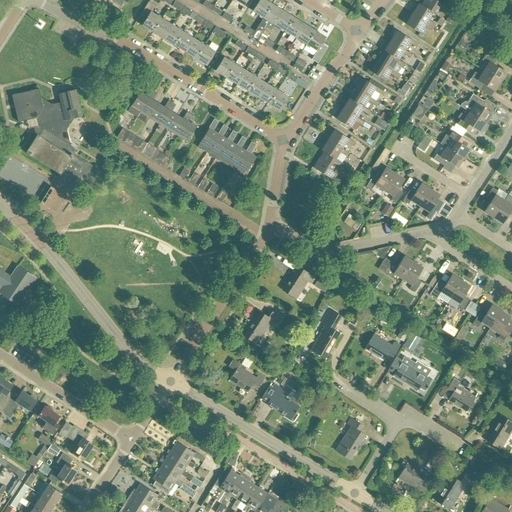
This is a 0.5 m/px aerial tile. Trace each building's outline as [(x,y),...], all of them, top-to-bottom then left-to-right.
[(263,18),(272,4),(264,0),(258,0),(252,11),(263,18)] [(432,13),(434,15),(439,7),(447,13),(449,10),(433,0),(424,0),(420,6),(432,13)] [(153,32),(162,19),(150,12),(155,5),(148,1),(138,17),(145,21),(142,26),(153,32)] [(180,12),(184,7),(175,1),(172,7),(180,12)] [(210,11),(213,7),(205,2),(202,6),(210,11)] [(263,18),(255,32),(252,36),(262,43),(265,38),(274,25),(282,11),(272,4),(263,18)] [(412,15),(433,28),(435,24),(428,20),(432,13),(420,6),(418,5),(412,15)] [(184,7),(180,12),(189,17),(193,12),(184,7)] [(213,7),(210,11),(219,17),(222,12),(213,7)] [(285,31),(293,18),(282,11),(274,25),(285,31)] [(230,24),(233,19),(224,14),(221,18),(230,24)] [(201,26),(205,20),(196,15),(193,20),(201,26)] [(431,32),(433,28),(412,15),(405,25),(419,34),(423,27),(431,32)] [(295,38),(304,24),(293,18),(285,31),(295,38)] [(163,39),(172,25),(162,19),(153,32),(163,39)] [(205,20),(201,26),(210,31),(214,25),(205,20)] [(306,45),(314,31),(304,24),(295,38),(306,45)] [(174,46),(183,32),(172,25),(163,39),(174,46)] [(243,31),(252,36),(255,32),(246,26),(243,31)] [(221,38),(225,32),(216,27),(212,32),(221,38)] [(314,31),(306,45),(316,51),(311,60),(317,64),(327,48),(322,45),(326,38),(314,31)] [(390,41),(404,50),(408,43),(416,48),(418,45),(397,31),(390,41)] [(183,32),(174,46),(185,52),(193,39),(183,32)] [(265,38),(262,43),(271,48),(274,43),(265,38)] [(196,59),(204,45),(193,39),(185,52),(196,59)] [(243,50),(246,45),(237,40),(234,45),(243,50)] [(461,40),(458,45),(463,48),(466,43),(461,40)] [(411,55),(404,50),(390,41),(383,52),(397,60),(398,60),(402,53),(409,58),(411,55)] [(204,45),(196,59),(206,66),(218,47),(213,43),(210,49),(204,45)] [(494,45),(491,52),(504,57),(506,49),(494,45)] [(284,56),(287,51),(278,46),(275,51),(284,56)] [(245,51),(254,57),(257,52),(248,47),(245,51)] [(292,61),(295,56),(287,51),(284,56),(292,61)] [(257,52),(254,57),(263,62),(266,58),(257,52)] [(407,66),(398,60),(397,60),(383,52),(377,62),(391,71),(391,70),(396,74),(400,67),(405,70),(407,66)] [(483,71),(500,82),(506,73),(496,66),(499,61),(487,53),(483,58),(489,62),(483,71)] [(226,78),(234,64),(224,58),(215,71),(226,78)] [(303,68),(306,63),(298,58),(295,62),(303,68)] [(275,70),(278,66),(269,60),(266,65),(275,70)] [(396,74),(391,70),(391,71),(377,62),(370,72),(373,74),(384,81),(389,74),(398,80),(401,76),(396,74)] [(419,62),(414,71),(419,74),(424,65),(419,62)] [(237,84),(245,71),(234,64),(226,78),(237,84)] [(278,66),(275,70),(284,76),(287,71),(278,66)] [(247,91),(256,77),(245,71),(237,84),(247,91)] [(408,81),(414,85),(421,75),(414,71),(408,81)] [(442,80),(445,74),(441,71),(437,77),(442,80)] [(494,91),(500,82),(483,71),(479,76),(474,73),(468,82),(480,90),(484,85),(494,91)] [(295,83),(298,78),(289,72),(286,77),(295,83)] [(462,82),(466,77),(460,73),(457,78),(462,82)] [(382,84),(384,81),(373,74),(371,77),(382,84)] [(256,77),(247,91),(258,98),(267,84),(256,77)] [(368,83),(362,79),(356,89),(370,98),(373,92),(378,95),(382,97),(385,93),(382,92),(368,83)] [(269,104),(277,91),(267,84),(258,98),(269,104)] [(398,89),(396,92),(403,97),(409,87),(405,84),(400,90),(398,89)] [(137,118),(153,91),(149,89),(145,95),(140,92),(127,112),(137,118)] [(379,103),(374,101),(370,98),(356,89),(349,99),(363,108),(367,102),(376,107),(379,103)] [(52,105),(41,99),(39,90),(12,96),(18,123),(27,121),(28,129),(35,127),(37,136),(26,153),(61,176),(61,175),(79,187),(92,166),(74,155),(76,151),(70,147),(72,144),(70,143),(67,130),(73,120),(83,117),(76,91),(58,95),(60,103),(52,105)] [(149,119),(159,104),(153,100),(157,94),(153,91),(137,118),(146,123),(149,119)] [(277,91),(269,104),(280,111),(288,98),(277,91)] [(485,102),(472,94),(469,99),(470,100),(467,103),(466,102),(461,105),(460,106),(469,111),(486,123),(492,113),(481,107),(485,102)] [(397,96),(393,102),(396,104),(398,101),(400,102),(402,99),(397,96)] [(427,98),(422,105),(428,110),(433,102),(427,98)] [(349,99),(343,109),(357,118),(361,111),(367,115),(369,112),(363,108),(349,99)] [(159,104),(149,119),(158,125),(172,103),(168,101),(164,107),(159,104)] [(168,131),(178,115),(172,112),(176,106),(172,103),(158,125),(168,131)] [(343,109),(336,120),(350,128),(354,121),(363,127),(365,123),(357,118),(343,109)] [(469,111),(468,113),(466,116),(460,113),(457,118),(459,119),(456,124),(474,136),(477,131),(480,132),(486,123),(469,111)] [(177,137),(191,115),(187,113),(183,119),(178,115),(168,131),(177,137)] [(177,137),(186,143),(196,127),(190,123),(194,117),(191,115),(177,137)] [(389,128),(392,122),(381,116),(378,122),(389,128)] [(206,152),(218,134),(213,131),(219,122),(214,119),(208,129),(209,129),(198,147),(206,152)] [(215,158),(227,139),(223,136),(228,128),(223,125),(218,134),(206,152),(215,158)] [(122,141),(128,132),(123,129),(117,138),(122,141)] [(446,147),(463,158),(469,149),(459,142),(462,137),(450,129),(446,135),(452,138),(446,147)] [(327,141),(342,150),(346,143),(354,148),(356,144),(334,130),(327,141)] [(225,164),(237,145),(232,142),(237,134),(233,131),(227,139),(215,158),(225,164)] [(127,144),(132,136),(132,135),(128,132),(122,141),(127,144)] [(234,170),(246,151),(241,148),(247,139),(242,137),(237,145),(225,164),(234,170)] [(137,138),(131,147),(136,150),(142,141),(137,138)] [(335,160),(339,153),(347,158),(349,154),(342,150),(327,141),(321,151),(323,153),(335,160)] [(246,151),(234,170),(244,176),(256,157),(251,154),(256,146),(252,142),(246,151)] [(151,159),(157,149),(147,143),(140,153),(150,160),(151,159)] [(426,147),(420,143),(416,148),(422,152),(426,147)] [(457,168),(463,158),(446,147),(440,156),(436,154),(433,159),(443,166),(447,161),(457,168)] [(150,160),(155,162),(161,152),(157,149),(150,160)] [(345,166),(335,160),(323,153),(313,168),(333,181),(337,174),(331,170),(335,164),(343,169),(345,166)] [(166,155),(160,165),(165,169),(172,158),(166,155)] [(503,163),(500,168),(505,171),(508,167),(503,163)] [(380,195),(395,173),(385,167),(381,173),(379,171),(376,176),(374,174),(366,187),(371,190),(380,195)] [(185,180),(190,171),(185,168),(180,177),(185,180)] [(395,173),(380,195),(381,196),(384,191),(393,196),(390,200),(396,203),(402,193),(397,190),(404,179),(395,173)] [(194,186),(199,177),(194,174),(189,183),(194,186)] [(203,192),(208,183),(203,179),(198,189),(203,192)] [(419,206),(430,189),(421,183),(414,193),(409,190),(403,201),(408,204),(410,201),(419,206)] [(213,198),(218,189),(212,185),(207,194),(213,198)] [(493,218),(507,195),(498,189),(497,191),(492,188),(485,198),(490,201),(484,212),(493,218)] [(437,199),(440,195),(430,189),(419,206),(428,212),(425,218),(430,221),(437,210),(432,207),(437,199)] [(333,206),(340,196),(333,192),(327,202),(333,206)] [(511,198),(507,195),(493,218),(502,224),(509,213),(511,215),(511,198)] [(392,208),(386,204),(381,213),(387,217),(392,208)] [(445,204),(438,214),(445,218),(452,208),(445,204)] [(354,221),(350,228),(355,231),(360,224),(354,221)] [(402,279),(413,262),(404,256),(397,266),(390,262),(384,273),(395,280),(397,276),(402,279)] [(385,258),(378,269),(384,273),(390,262),(385,258)] [(413,262),(402,279),(411,285),(409,289),(414,292),(421,282),(416,278),(423,268),(413,262)] [(10,277),(0,270),(0,293),(17,304),(34,278),(17,266),(10,277)] [(311,284),(315,278),(297,266),(282,290),(296,299),(308,282),(311,284)] [(446,303),(461,280),(451,274),(451,275),(445,272),(439,281),(438,281),(429,295),(436,299),(437,297),(446,303)] [(328,287),(317,280),(314,285),(324,292),(328,287)] [(461,280),(446,303),(456,309),(457,307),(462,311),(469,300),(463,297),(470,286),(461,280)] [(464,311),(469,314),(475,305),(470,302),(464,311)] [(475,305),(469,314),(474,317),(480,308),(475,305)] [(490,328),(501,311),(491,305),(485,315),(480,312),(472,324),(477,328),(480,322),(490,328)] [(15,314),(15,315),(25,322),(25,321),(30,313),(20,307),(15,314)] [(280,317),(268,309),(265,315),(258,311),(241,336),(256,346),(272,321),(276,323),(280,317)] [(325,360),(340,334),(334,330),(341,317),(328,310),(321,323),(325,325),(310,351),(325,360)] [(511,328),(511,320),(509,319),(510,317),(501,311),(490,328),(486,333),(502,344),(511,328)] [(455,331),(446,325),(443,330),(452,335),(455,331)] [(403,343),(407,336),(400,332),(396,338),(403,343)] [(411,334),(407,340),(414,344),(418,338),(411,334)] [(391,346),(373,335),(364,350),(383,361),(387,354),(393,358),(400,346),(393,342),(391,346)] [(492,362),(502,368),(506,362),(495,355),(492,362)] [(402,361),(396,358),(389,371),(394,374),(393,377),(417,392),(419,389),(424,392),(431,379),(427,376),(430,370),(416,361),(414,364),(404,358),(402,361)] [(256,378),(238,367),(240,364),(233,359),(228,367),(235,371),(228,382),(246,394),(251,387),(256,390),(264,379),(258,375),(256,378)] [(0,410),(2,411),(12,395),(8,393),(13,386),(0,377),(0,391),(1,393),(0,395),(0,410)] [(465,413),(475,398),(457,387),(459,383),(453,379),(442,397),(448,400),(447,401),(465,413)] [(265,394),(262,399),(268,403),(267,405),(283,415),(282,417),(292,424),(299,414),(295,412),(299,406),(301,404),(304,399),(291,391),(286,398),(281,395),(284,391),(278,388),(272,384),(269,388),(266,393),(265,394)] [(12,395),(2,411),(11,417),(19,404),(30,411),(36,401),(35,401),(36,400),(36,398),(32,395),(30,396),(30,397),(21,392),(17,399),(12,395)] [(52,408),(49,406),(47,406),(46,407),(45,406),(40,414),(36,411),(33,416),(37,418),(38,416),(39,417),(40,417),(46,421),(42,427),(53,435),(59,425),(55,423),(60,416),(52,411),(52,410),(52,408)] [(500,450),(511,431),(511,422),(501,415),(485,440),(500,450)] [(350,461),(366,436),(359,432),(363,426),(351,418),(347,424),(350,427),(335,451),(350,461)] [(73,427),(66,423),(59,434),(65,438),(66,436),(78,444),(73,453),(83,460),(93,445),(85,440),(89,435),(74,425),(73,427)] [(42,433),(38,439),(45,444),(48,446),(50,443),(52,440),(42,433)] [(188,464),(189,462),(193,456),(203,463),(205,459),(195,452),(194,454),(174,441),(168,451),(188,464)] [(47,449),(56,456),(59,450),(50,444),(47,449)] [(194,466),(189,462),(188,464),(168,451),(162,460),(182,473),(183,471),(187,466),(192,469),(194,466)] [(27,462),(33,466),(34,466),(36,463),(38,460),(39,459),(36,457),(32,454),(32,455),(27,462)] [(67,485),(77,470),(69,465),(72,460),(63,454),(57,463),(63,467),(58,475),(53,471),(48,479),(55,484),(58,479),(67,485)] [(472,465),(475,460),(467,456),(464,461),(472,465)] [(193,477),(183,471),(182,473),(162,460),(156,469),(176,482),(177,481),(181,475),(191,481),(193,477)] [(7,462),(4,466),(23,479),(26,474),(7,462)] [(422,495),(427,486),(421,482),(426,475),(407,463),(398,478),(416,490),(416,491),(422,495)] [(47,477),(51,471),(42,465),(38,471),(47,477)] [(221,489),(227,493),(228,494),(240,475),(234,471),(235,470),(232,468),(224,480),(219,477),(214,485),(218,487),(214,494),(211,498),(215,500),(221,489)] [(182,484),(177,481),(176,482),(156,469),(150,479),(155,481),(153,484),(168,494),(175,485),(180,488),(178,490),(192,499),(196,493),(182,484)] [(468,487),(475,476),(463,469),(457,479),(450,475),(434,501),(449,510),(464,485),(468,487)] [(24,484),(29,487),(36,477),(31,474),(24,484)] [(238,500),(250,480),(241,474),(240,475),(228,494),(227,493),(224,499),(227,501),(231,495),(236,499),(238,500)] [(202,483),(193,477),(191,481),(190,483),(199,488),(202,483)] [(7,493),(12,496),(21,483),(16,480),(7,493)] [(240,501),(246,505),(247,506),(259,487),(253,483),(253,481),(250,480),(238,500),(236,499),(233,504),(237,507),(240,501)] [(152,506),(151,506),(157,510),(159,506),(153,503),(158,496),(138,483),(132,493),(152,506)] [(17,495),(22,498),(29,487),(24,484),(17,495)] [(41,495),(55,504),(62,494),(48,485),(41,495)] [(247,506),(246,505),(242,510),(245,511),(246,511),(249,507),(255,511),(256,511),(268,493),(262,489),(263,487),(260,486),(259,487),(247,506)] [(268,511),(278,497),(269,492),(268,493),(256,511),(255,511),(254,511),(268,511)] [(147,511),(151,506),(152,506),(132,493),(126,502),(141,511),(147,511)] [(15,509),(22,498),(17,495),(10,506),(15,509)] [(43,511),(49,511),(55,504),(41,495),(34,506),(43,511)] [(282,511),(288,503),(278,497),(268,511),(282,511)] [(507,511),(508,510),(490,498),(481,511),(507,511)] [(141,511),(126,502),(120,511),(141,511)] [(221,503),(215,511),(222,511),(226,507),(221,503)]
